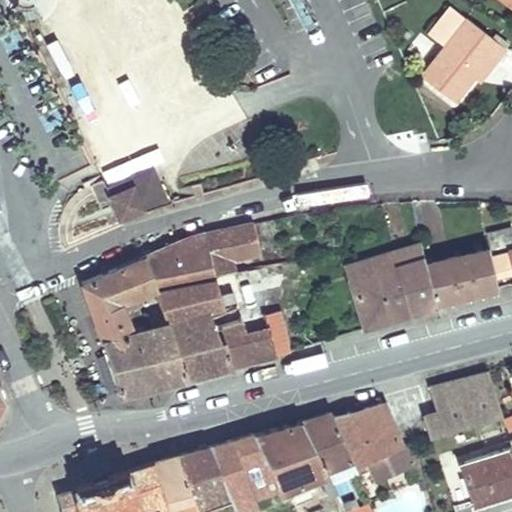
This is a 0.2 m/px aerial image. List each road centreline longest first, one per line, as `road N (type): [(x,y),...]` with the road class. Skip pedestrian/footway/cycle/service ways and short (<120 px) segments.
road 1 (residential): [(0,279),(298,187),(434,176),(485,182)]
road 2 (primary): [(511,332),(165,422),(86,428),(49,440)]
